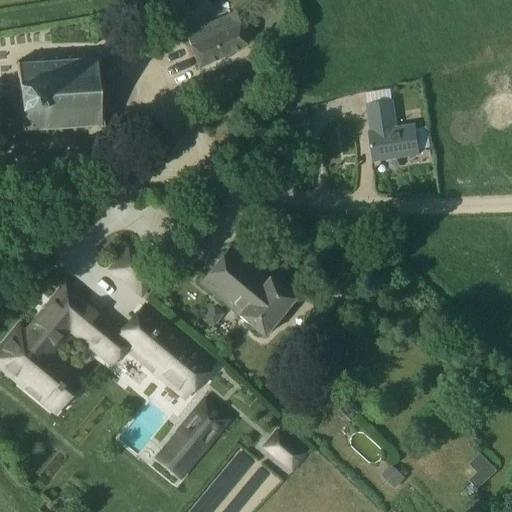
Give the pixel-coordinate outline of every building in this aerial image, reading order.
[(187,0),(169,0),(171,3),(178,21),(190,16),(185,1),(187,0)] [(248,47),(234,14),(185,35),(199,68),(248,47)] [(104,126),(99,60),(18,66),(20,94),(22,132),(104,126)] [(387,87),(368,94),(372,102),(390,95),(387,87)] [(396,130),(392,103),(369,106),(373,133),(370,134),(374,161),(419,154),(415,127),(396,130)] [(294,301),(230,248),(200,284),(264,337),(294,301)] [(128,252),(112,272),(142,296),(158,276),(128,252)] [(62,291),(60,290),(51,300),(53,302),(40,318),(38,316),(29,327),(31,329),(27,334),(20,328),(0,353),(0,368),(46,406),(74,372),(51,354),(70,331),(111,365),(124,349),(185,399),(214,365),(145,308),(123,335),(65,287),(62,291)] [(164,453),(186,472),(228,421),(206,402),(164,453)] [(265,447),(291,469),(302,455),(277,433),(265,447)] [(496,473),(481,455),(470,465),(477,473),(470,480),(473,483),(461,494),(466,500),(496,473)] [(221,506),(200,492),(185,511),(236,511),(265,470),(252,461),(221,506)]
